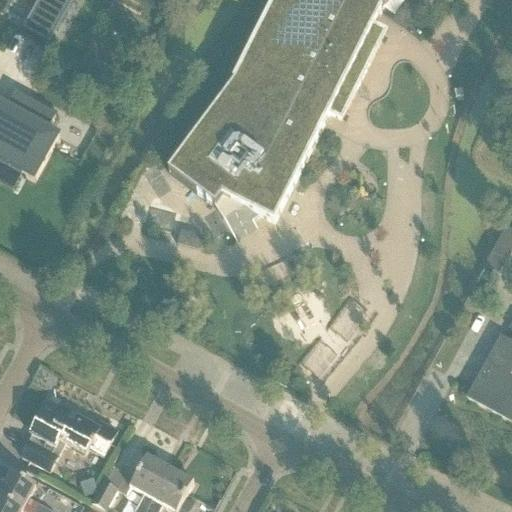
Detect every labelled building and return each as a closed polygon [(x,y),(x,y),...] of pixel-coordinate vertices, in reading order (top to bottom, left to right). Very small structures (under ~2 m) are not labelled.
[(75,0),(27,0),(30,1),(31,0),(40,0),(23,31),(50,46),(75,0)] [(278,0),(236,85),(169,175),(216,210),(225,224),(245,211),(260,218),(274,225),(330,116),(341,121),(385,34),(374,28),(380,15),(381,13),(390,0),(278,0)] [(0,164),(32,182),(35,184),(59,139),(48,133),(56,119),(16,97),(8,111),(0,106),(0,164)] [(485,267),(499,275),(511,251),(511,232),(507,229),(485,267)] [(204,239),(181,233),(177,246),(200,253),(204,239)] [(473,392),(468,401),(511,424),(511,324),(510,329),(509,330),(511,331),(511,345),(501,340),(473,392)] [(96,432),(64,415),(59,423),(44,415),(31,439),(42,444),(39,449),(30,445),(22,461),(50,476),(65,447),(86,459),(91,449),(105,457),(117,435),(100,425),(96,432)] [(137,511),(149,511),(171,473),(148,460),(130,492),(144,500),(137,511)] [(171,473),(149,511),(161,511),(162,510),(166,511),(179,511),(186,501),(194,486),(171,473)] [(0,499),(23,511),(47,511),(29,502),(35,490),(12,477),(0,499)] [(108,511),(118,493),(103,485),(91,507),(100,511),(108,511)] [(23,511),(0,499),(0,511),(23,511)] [(189,511),(193,505),(186,501),(179,511),(189,511)]
